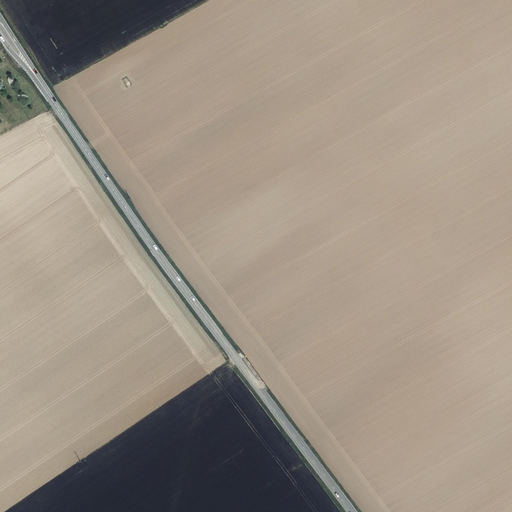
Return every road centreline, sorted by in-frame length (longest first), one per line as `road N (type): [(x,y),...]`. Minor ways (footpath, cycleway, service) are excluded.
road 1 (secondary): [(351,511),(148,241)]
road 2 (secondary): [(44,88),(148,241)]
